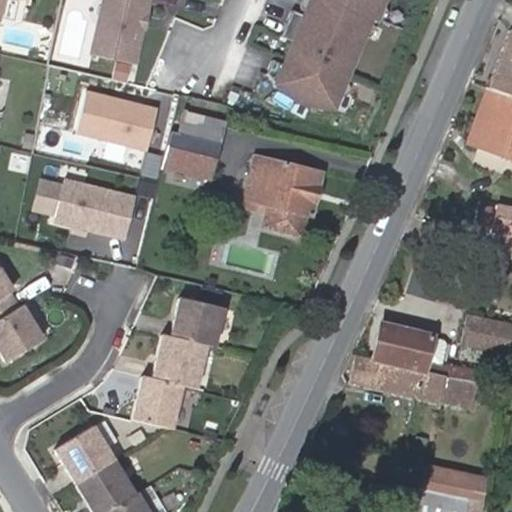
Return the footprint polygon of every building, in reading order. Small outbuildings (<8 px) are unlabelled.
[(80,46),(124,56),(132,22),(131,14),(136,6),(136,0),(96,0),(93,15),(86,18),(80,46)] [(96,0),(91,0),(86,18),(93,15),(96,0)] [(306,98),(320,98),(325,97),(361,10),(366,11),(369,0),(295,0),(293,7),(282,2),(271,28),(282,33),(273,56),(263,52),(257,66),(261,72),(266,78),(271,83),(277,88),(284,92),(290,95),(297,97),(306,98)] [(136,22),(140,7),(136,6),(131,14),(132,22),(136,22)] [(511,94),(511,30),(489,87),(511,94)] [(511,94),(489,87),(469,141),(511,156),(511,94)] [(148,152),(161,108),(87,88),(75,132),(148,152)] [(224,119),(187,110),(170,178),(207,188),(224,119)] [(9,167),(26,171),(29,156),(12,153),(9,167)] [(306,216),(311,216),(323,173),(255,155),(251,169),(242,166),(235,196),(244,197),(243,205),(255,208),(257,202),(267,205),(262,224),(302,235),(306,216)] [(127,241),(139,195),(65,175),(53,222),(127,241)] [(489,243),(511,248),(511,205),(498,203),(489,243)] [(232,237),(239,238),(241,231),(234,229),(232,237)] [(414,268),(410,292),(433,296),(437,272),(414,268)] [(0,315),(16,306),(6,290),(9,288),(0,274),(0,315)] [(204,341),(211,343),(220,303),(178,293),(169,333),(204,341)] [(0,355),(2,359),(38,336),(18,304),(16,306),(0,315),(0,355)] [(511,323),(468,314),(464,335),(511,345),(511,323)] [(434,335),(381,322),(372,358),(480,382),(481,378),(483,373),(429,361),(434,335)] [(179,381),(194,385),(204,341),(169,333),(161,331),(150,374),(179,381)] [(511,351),(511,345),(464,335),(462,341),(511,351)] [(476,385),(482,387),(486,379),(481,378),(480,382),(372,358),(357,355),(351,381),(469,408),(476,385)] [(164,424),(169,425),(179,381),(150,374),(141,372),(130,416),(164,424)] [(511,381),(504,380),(502,394),(511,395),(511,381)] [(73,482),(110,458),(89,424),(52,448),(73,482)] [(100,511),(131,493),(110,458),(73,482),(91,511),(100,511)] [(421,485),(484,500),(488,478),(426,463),(421,485)] [(465,511),(468,500),(419,490),(413,511),(465,511)] [(131,493),(100,511),(147,511),(135,491),(131,493)]
